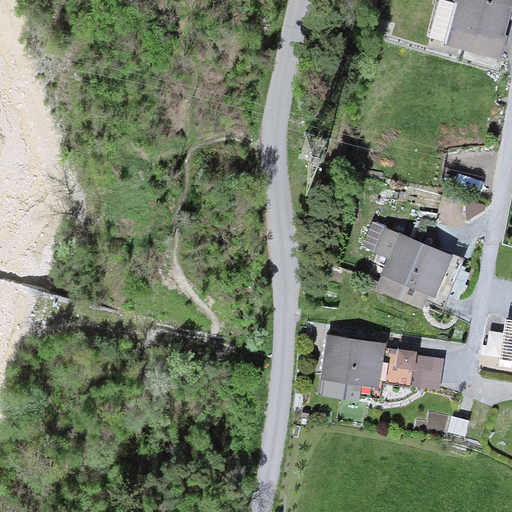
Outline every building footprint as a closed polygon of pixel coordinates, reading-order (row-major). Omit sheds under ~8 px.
[(500,45),(511,4),(511,2),(504,0),(442,0),(435,26),(500,45)] [(482,200),(462,200),(463,215),(482,214),(482,200)] [(375,282),(427,303),(448,252),(383,226),(373,251),(385,256),(375,282)] [(325,338),(322,379),(381,384),(384,342),(325,338)] [(440,357),(399,352),(396,380),(436,385),(440,357)] [(452,415),(449,428),(464,432),(467,419),(452,415)]
